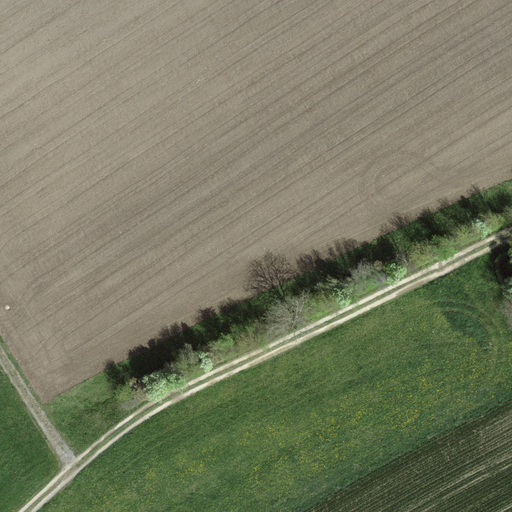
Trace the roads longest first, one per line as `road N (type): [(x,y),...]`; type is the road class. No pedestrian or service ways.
road 1 (track): [(43,511),(71,483),(257,371),(511,252)]
road 2 (track): [(71,483),(0,365)]
